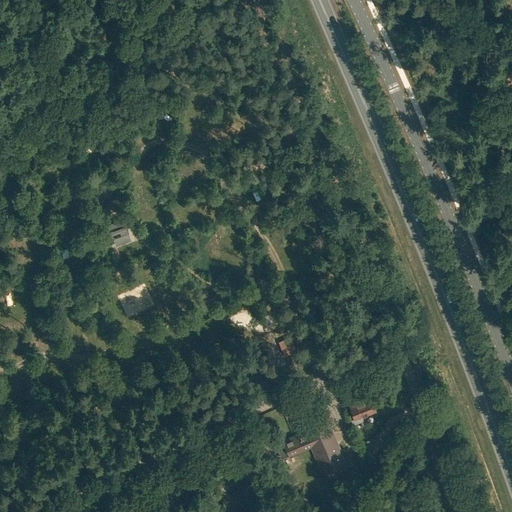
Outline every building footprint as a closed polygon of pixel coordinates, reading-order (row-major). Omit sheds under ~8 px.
[(109,232),(115,245),(130,239),(127,225),(126,225),(125,219),(106,225),(110,232),(109,232)] [(293,343),(291,344),(282,348),(285,355),(294,351),(296,350),(293,343)] [(370,396),(362,399),(362,397),(348,402),(354,418),(375,410),(370,396)] [(335,449),(323,419),(304,427),(305,431),(283,440),(289,454),(311,445),(321,468),(343,459),(338,448),(335,449)] [(219,461),(240,506),(261,497),(240,452),(219,461)]
